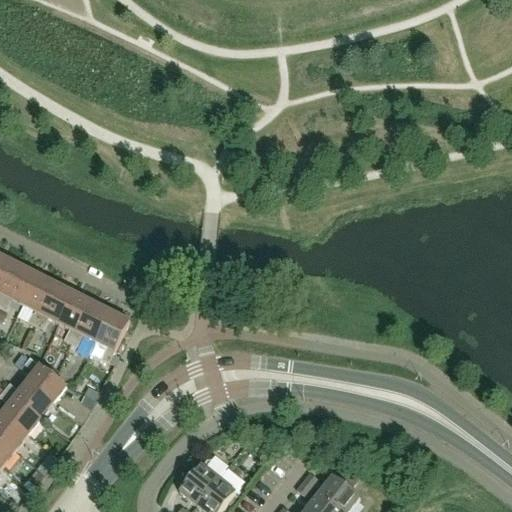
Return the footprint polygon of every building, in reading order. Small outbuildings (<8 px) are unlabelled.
[(0,309),(20,270),(2,260),(0,263),(0,309)] [(23,309),(38,279),(20,270),(0,309),(0,311),(7,315),(12,304),(23,309)] [(35,330),(56,288),(38,279),(23,309),(33,315),(28,326),(35,330)] [(59,328),(75,297),(56,288),(35,330),(43,334),(49,322),(59,328)] [(72,348),(93,307),(75,297),(59,328),(70,333),(64,344),(72,348)] [(96,346),(111,316),(93,307),(72,348),(80,352),(85,341),(96,346)] [(109,367),(130,326),(111,316),(96,346),(107,352),(101,363),(109,367)] [(21,357),(14,367),(21,373),(25,368),(29,363),(21,357)] [(67,391),(30,362),(29,363),(25,368),(34,376),(27,386),(54,407),(67,391)] [(54,407),(27,386),(19,395),(10,387),(4,394),(41,423),(54,407)] [(41,423),(4,394),(0,399),(0,401),(9,409),(1,418),(28,439),(41,423)] [(85,399),(81,407),(91,414),(96,405),(85,399)] [(28,439),(1,418),(0,419),(0,442),(15,455),(28,439)] [(15,455),(0,442),(0,469),(3,471),(15,455)] [(180,497),(197,510),(226,474),(212,463),(206,463),(180,497)] [(36,473),(27,483),(36,490),(44,480),(36,473)] [(226,474),(197,510),(198,511),(224,511),(241,491),(240,485),(226,474)] [(319,484),(310,477),(304,486),(312,492),(319,484)] [(351,477),(342,488),(351,495),(360,483),(351,477)] [(342,488),(333,481),(319,498),(336,511),(352,511),(360,502),(351,495),(342,488)] [(312,492),(304,486),(297,494),(305,501),(312,492)] [(336,511),(319,498),(308,511),(336,511)]
